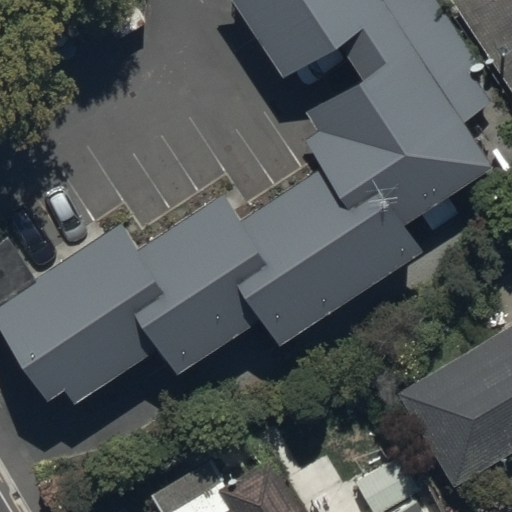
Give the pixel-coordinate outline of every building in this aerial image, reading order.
[(508,128),(426,0),(219,0),(313,147),(226,202),(192,149),(0,270),(0,321),(51,401),(155,336),(168,356),(252,303),(266,326),(411,234),(390,203),(508,128)] [(511,0),(457,0),(511,85),(511,0)] [(511,315),(398,383),(455,479),(511,445),(511,315)] [(309,511),(270,452),(231,478),(211,448),(150,488),(165,511),(309,511)] [(377,511),(428,511),(414,490),(423,485),(400,449),(356,477),(377,511)]
